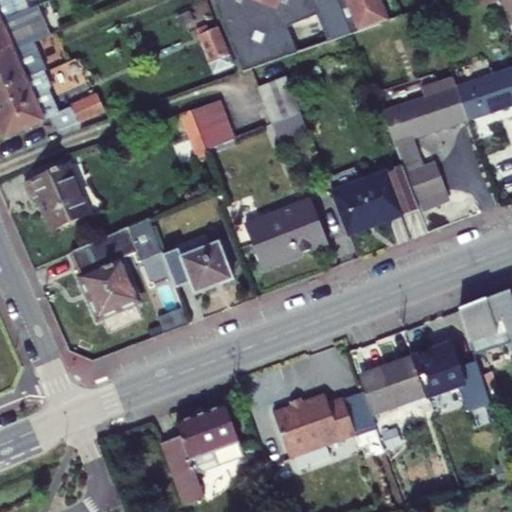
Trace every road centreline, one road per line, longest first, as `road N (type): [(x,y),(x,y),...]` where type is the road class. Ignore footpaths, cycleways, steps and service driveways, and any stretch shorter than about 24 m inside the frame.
road 1 (tertiary): [(73,416),(511,248)]
road 2 (residential): [(0,247),(73,416)]
